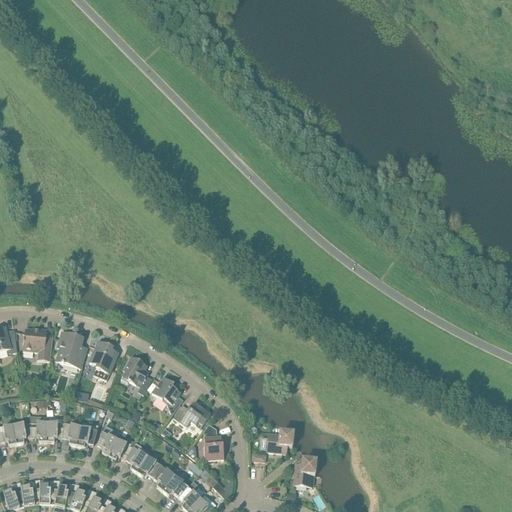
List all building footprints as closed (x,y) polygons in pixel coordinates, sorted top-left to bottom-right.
[(17,355),(14,333),(5,334),(4,330),(0,331),(0,354),(10,352),(11,356),(17,355)] [(52,340),(45,339),(45,336),(46,336),(47,332),(32,331),(32,333),(25,332),(23,353),(37,355),(36,363),(50,364),(52,340)] [(59,351),(56,364),(81,371),(85,355),(87,351),(81,349),(83,341),(61,334),(57,350),(59,351)] [(98,345),(89,365),(97,368),(93,378),(106,383),(114,365),(117,356),(111,354),(112,351),(98,345)] [(131,359),(123,374),(125,375),(121,382),(127,385),(128,383),(136,388),(137,385),(141,388),(149,375),(144,373),(147,368),(131,359)] [(167,407),(171,419),(183,403),(178,399),(181,396),(172,389),(174,387),(163,380),(151,396),(158,401),(159,399),(168,405),(167,407)] [(180,411),(173,420),(186,430),(187,430),(190,425),(198,431),(200,432),(210,418),(193,405),(188,412),(186,415),(180,411)] [(136,413),(132,420),(137,422),(141,415),(136,413)] [(29,419),(30,426),(31,441),(36,441),(36,443),(38,443),(38,445),(46,445),(47,426),(43,426),(43,419),(29,419)] [(57,441),(62,441),(64,427),(64,420),(47,419),(47,426),(46,445),(54,446),(54,443),(57,443),(57,441)] [(88,447),(93,448),(97,434),(98,428),(82,424),(80,430),(76,449),(84,451),(84,448),(87,449),(88,447)] [(26,441),(31,441),(30,426),(13,429),(16,448),(24,446),(23,444),(26,444),(26,441)] [(76,449),(80,430),(64,427),(62,441),(67,442),(66,444),(69,445),(69,447),(76,449)] [(101,437),(96,449),(101,451),(100,453),(102,455),(101,457),(108,460),(120,438),(121,436),(105,428),(101,437)] [(13,429),(0,430),(0,445),(5,445),(5,447),(8,447),(8,449),(16,448),(13,429)] [(164,431),(161,436),(167,441),(170,436),(164,431)] [(267,441),(266,454),(286,456),(287,449),(292,450),(292,449),(291,449),(293,437),(280,436),(280,435),(279,435),(279,437),(268,436),(268,441),(267,441)] [(120,438),(108,460),(116,464),(117,462),(119,463),(120,461),(125,464),(135,445),(120,438)] [(221,448),(221,439),(204,440),(204,449),(203,449),(205,464),(207,464),(207,466),(213,465),(213,463),(223,463),(222,448),(221,448)] [(135,445),(125,464),(130,466),(130,467),(129,468),(131,470),(130,472),(136,476),(147,460),(150,455),(135,445)] [(192,462),(195,458),(188,453),(186,457),(192,462)] [(252,457),(251,463),(265,465),(266,458),(252,457)] [(147,460),(136,476),(143,480),(144,478),(147,480),(148,478),(152,481),(161,469),(147,460)] [(315,478),(315,477),(316,465),(303,463),(302,463),(302,467),(295,467),(293,488),(307,490),(308,477),(315,478)] [(161,469),(152,481),(157,484),(156,486),(158,488),(156,490),(162,494),(174,479),(161,469)] [(202,473),(198,469),(194,474),(198,478),(202,473)] [(203,473),(200,477),(206,483),(211,478),(204,472),(203,473)] [(174,479),(162,494),(169,499),(170,498),(172,499),(173,498),(178,501),(188,490),(174,479)] [(188,490),(178,501),(182,505),(181,507),(182,508),(181,510),(182,511),(190,511),(200,502),(204,498),(205,496),(193,484),(188,490)] [(226,504),(231,499),(217,484),(212,489),(226,504)] [(21,490),(24,509),(39,507),(40,487),(39,487),(39,492),(32,493),(32,491),(29,492),(29,489),(21,490)] [(40,487),(39,507),(54,508),(59,488),(58,488),(57,493),(50,493),(50,491),(48,491),(48,488),(40,488),(40,487)] [(54,508),(53,511),(64,511),(65,510),(70,511),(77,493),(77,492),(76,493),(68,491),(59,489),(59,488),(54,508)] [(228,488),(224,491),(231,499),(233,494),(228,488)] [(4,500),(0,502),(4,511),(15,511),(24,509),(21,490),(20,490),(21,495),(14,497),(14,495),(11,496),(11,493),(3,496),(3,495),(2,495),(4,500)] [(77,493),(70,511),(72,511),(86,511),(94,500),(94,499),(91,504),(85,501),(86,499),(83,498),(84,496),(77,493)] [(200,502),(190,511),(211,511),(215,508),(204,498),(200,502)] [(86,511),(105,511),(108,508),(105,511),(101,509),(102,508),(99,506),(101,504),(94,500),(86,511)]
